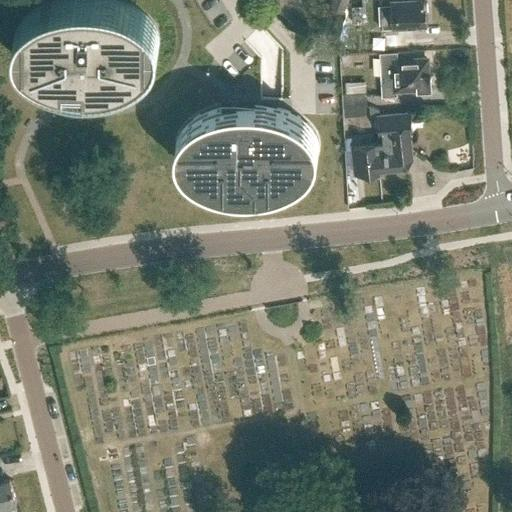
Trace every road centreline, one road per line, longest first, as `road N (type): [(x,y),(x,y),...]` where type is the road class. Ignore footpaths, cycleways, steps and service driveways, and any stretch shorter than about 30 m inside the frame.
road 1 (unclassified): [(8,276),(501,208)]
road 2 (unclassified): [(64,511),(8,276)]
road 3 (residential): [(501,208),(481,0)]
